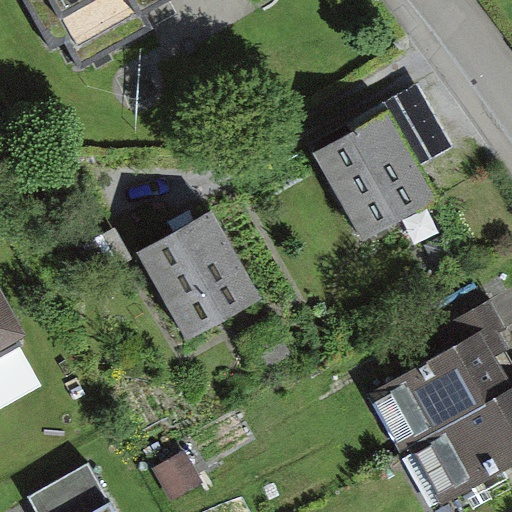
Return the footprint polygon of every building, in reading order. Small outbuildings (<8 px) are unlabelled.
[(0,0),(0,10),(35,78),(63,64),(79,95),(144,62),(129,34),(194,0),(0,0)] [(406,192),(444,171),(409,108),(301,168),(353,262),(424,223),(406,192)] [(176,360),(248,320),(197,229),(126,269),(176,360)] [(511,511),(511,399),(508,402),(491,373),(508,363),(481,317),(429,348),(440,366),(358,414),(416,511),(460,511),(506,485),(511,495),(511,511)] [(0,366),(14,359),(0,334),(0,366)] [(266,347),(231,365),(251,403),(285,385),(266,347)] [(187,511),(197,506),(176,471),(146,490),(159,511),(187,511)] [(96,511),(79,482),(26,511),(96,511)]
